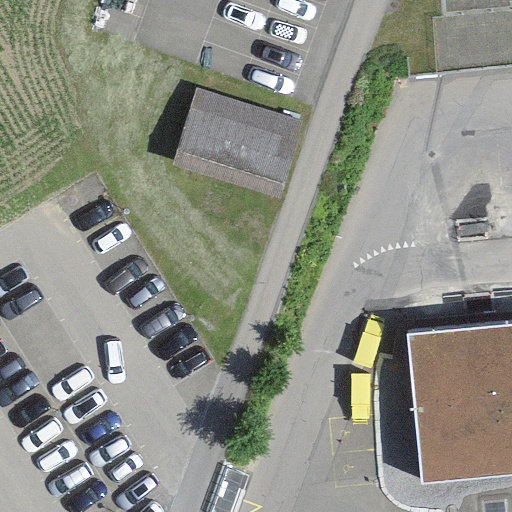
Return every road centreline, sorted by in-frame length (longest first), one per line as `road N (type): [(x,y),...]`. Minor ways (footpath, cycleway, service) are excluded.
road 1 (residential): [(190,511),(369,0)]
road 2 (residential): [(511,103),(447,112),(426,126),(354,288)]
road 3 (residential): [(268,511),(354,288)]
road 4 (residential): [(354,288),(416,267),(511,259)]
